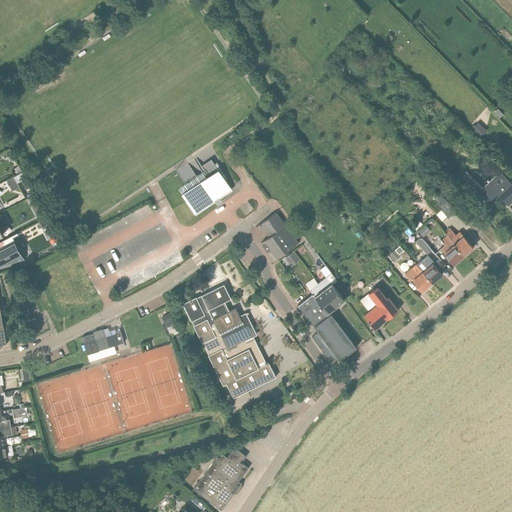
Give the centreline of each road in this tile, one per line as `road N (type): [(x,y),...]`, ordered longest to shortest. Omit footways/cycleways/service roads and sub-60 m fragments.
road 1 (residential): [(0,479),(72,478),(295,406),(310,414)]
road 2 (residential): [(238,230),(172,279),(64,336),(0,358)]
road 3 (tertiary): [(339,385),(511,245)]
road 4 (residential): [(339,385),(238,230)]
